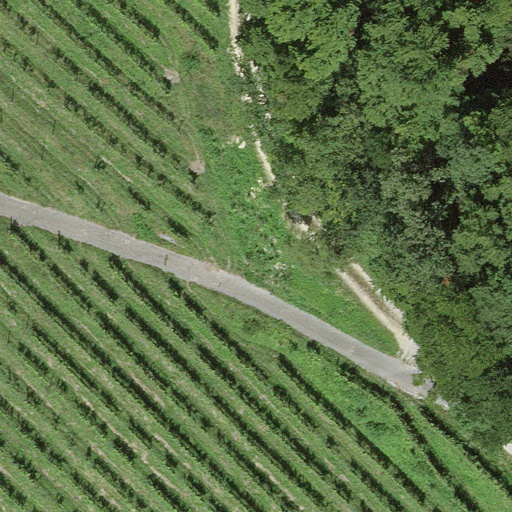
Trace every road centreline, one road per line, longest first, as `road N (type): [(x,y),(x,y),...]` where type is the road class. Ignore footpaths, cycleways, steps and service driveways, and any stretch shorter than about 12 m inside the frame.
road 1 (track): [(0,212),(171,269),(466,409)]
road 2 (track): [(225,0),(257,177),(466,409)]
